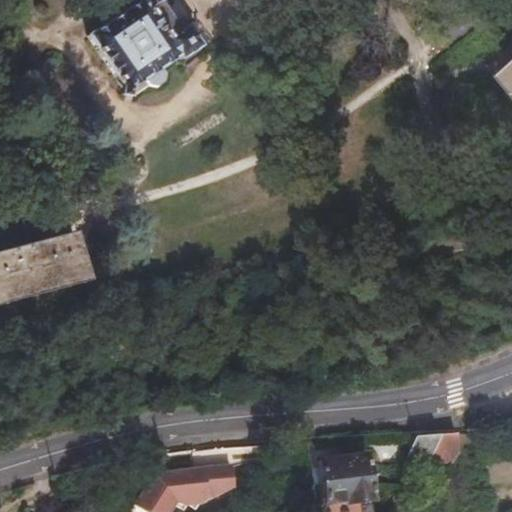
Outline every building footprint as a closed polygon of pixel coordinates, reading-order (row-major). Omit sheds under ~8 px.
[(135,5),(86,40),(122,95),(171,60),(174,64),(195,49),(181,29),(175,34),(157,7),(160,5),(156,0),(135,0),(133,2),(135,5)] [(511,65),(500,76),(511,89),(511,65)] [(0,299),(76,279),(65,236),(15,250),(0,253),(0,299)] [(451,453),(449,434),(418,436),(408,464),(447,462),(451,453)] [(359,460),(315,462),(318,505),(337,504),(337,507),(363,504),(359,460)] [(163,482),(151,475),(131,505),(142,511),(164,511),(171,502),(176,502),(181,507),(185,501),(189,501),(194,506),(199,501),(204,500),(204,498),(214,497),(227,488),(226,470),(200,471),(200,474),(193,475),(193,472),(168,473),(163,482)]
